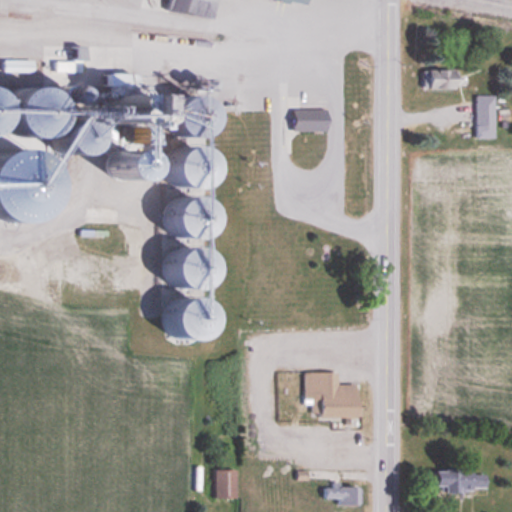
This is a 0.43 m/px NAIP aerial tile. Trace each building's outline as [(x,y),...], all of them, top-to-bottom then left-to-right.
[(424,87),(455,87),(455,67),(424,67),(424,87)] [(493,94),(474,94),(474,137),(493,137),(493,94)] [(325,108),(291,108),(291,131),(325,131),(325,108)] [(80,122),(60,123),(61,150),(81,149),(80,122)] [(167,298),(168,337),(194,337),(194,298),(167,298)] [(302,399),(310,399),(310,416),(357,416),(357,383),(335,383),(335,371),(302,371),(302,399)] [(233,468),(212,468),(212,498),(233,498),(233,468)] [(442,490),(483,490),(483,469),(431,469),(431,486),(442,486),(442,490)] [(335,504),(358,504),(358,486),(321,486),(321,499),(335,499),(335,504)]
